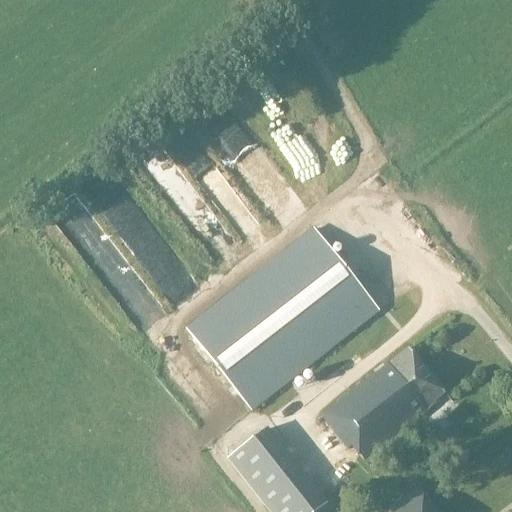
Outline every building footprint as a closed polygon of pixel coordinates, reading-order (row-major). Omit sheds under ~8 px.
[(239,167),(280,210),(295,196),(255,152),(239,167)] [(158,316),(70,198),(47,215),(135,333),(158,316)] [(307,357),(374,310),(347,273),(346,274),(314,229),(184,319),(211,358),(238,339),(236,337),(292,298),(314,331),(297,343),(307,357)] [(406,349),(319,417),(345,450),(348,447),(363,466),(408,431),(404,426),(432,404),(431,402),(441,394),(406,349)] [(301,362),(284,372),(289,381),(306,371),(301,362)] [(314,511),(324,505),(264,430),(226,460),(266,511),(314,511)] [(384,511),(431,511),(416,490),(384,511)]
